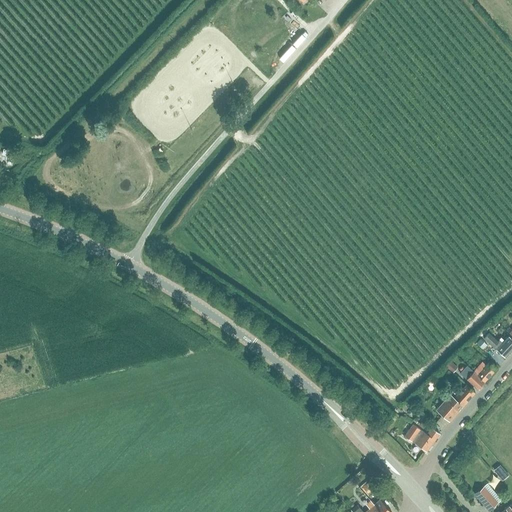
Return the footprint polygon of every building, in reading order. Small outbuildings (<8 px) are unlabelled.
[(285,56),(290,46),(285,43),(280,53),(285,56)] [(511,311),(508,308),(502,314),(504,315),(507,318),(511,312),(511,311)] [(501,313),(495,319),(498,322),(504,315),(502,314),(501,313)] [(492,347),(492,348),(495,351),(496,349),(504,357),(511,349),(511,342),(507,338),(503,343),(499,339),(498,341),(489,333),(484,339),(492,347)] [(487,344),(481,338),(477,343),(483,348),(487,344)] [(453,373),(458,368),(450,361),(446,366),(453,373)] [(486,366),(482,362),(474,371),(473,372),(484,382),(495,370),(488,364),(486,366)] [(473,372),(474,371),(467,365),(460,373),(477,389),(484,382),(473,372)] [(449,421),(473,393),(464,385),(453,397),(450,394),(436,409),(449,421)] [(427,451),(437,437),(439,433),(431,427),(429,430),(427,434),(413,424),(405,435),(427,451)] [(500,463),(494,469),(502,478),(508,473),(500,463)] [(376,495),(381,491),(371,479),(366,483),(376,495)] [(484,487),(475,494),(488,509),(497,502),(484,487)] [(374,504),(380,511),(391,511),(380,499),(374,504)] [(380,511),(370,500),(366,504),(369,508),(364,511),(363,511),(359,506),(352,511),(380,511)] [(511,511),(511,504),(511,503),(500,511),(511,511)]
